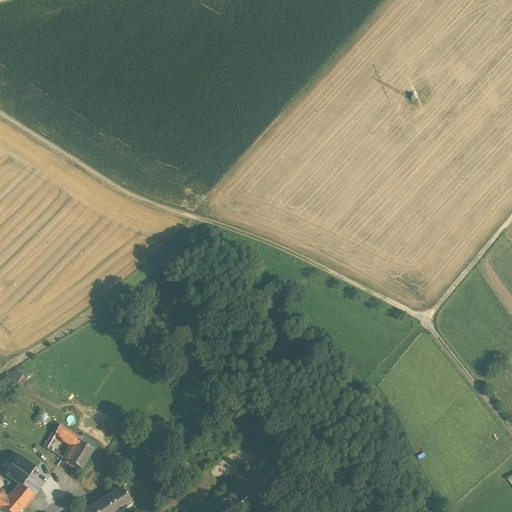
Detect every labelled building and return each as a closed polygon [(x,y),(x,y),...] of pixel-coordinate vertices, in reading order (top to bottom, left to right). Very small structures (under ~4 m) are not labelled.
[(48,419),(38,413),(36,417),(38,418),(38,419),(46,423),(48,419)] [(61,426),(55,435),(77,447),(80,442),(82,439),(61,426)] [(94,451),(81,443),(80,442),(77,447),(68,462),(82,470),(94,451)] [(12,466),(29,478),(36,468),(18,456),(12,466)] [(263,459),(257,465),(260,469),(267,462),(263,459)] [(269,463),(261,471),(265,475),(273,467),(269,463)] [(29,478),(12,466),(5,475),(22,488),(23,487),(29,478)] [(275,472),(269,478),(272,481),(278,475),(275,472)] [(231,511),(253,491),(244,481),(231,494),(230,494),(230,495),(217,508),(220,511),(231,511)] [(1,493),(0,492),(0,508),(6,511),(20,511),(34,496),(23,487),(22,488),(17,494),(15,492),(12,497),(3,490),(1,493)] [(122,489),(93,508),(95,511),(120,511),(132,504),(122,489)]
